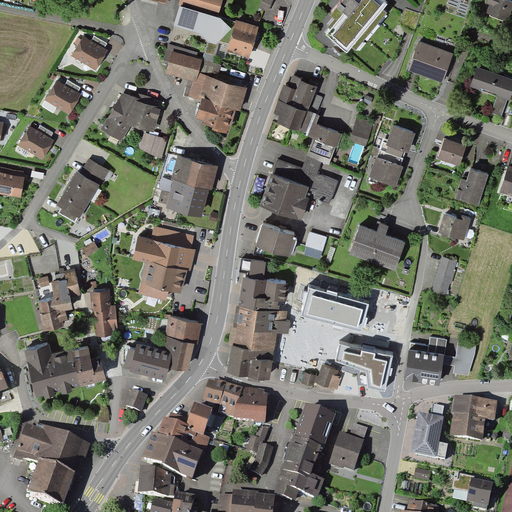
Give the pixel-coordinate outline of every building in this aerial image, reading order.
[(84,0),(82,8),(91,10),(93,0),(84,0)] [(220,0),(180,0),(178,7),(216,17),(220,0)] [(330,28),(324,35),(351,59),(395,9),(385,0),(341,0),(329,15),(334,19),(327,26),(330,28)] [(511,5),(511,1),(507,0),(485,0),(484,3),(487,4),(483,16),(505,25),(511,5)] [(216,17),(178,7),(173,28),(226,42),(232,21),(216,17)] [(407,7),(399,25),(414,30),(421,12),(407,7)] [(257,28),(232,21),(226,42),(224,51),(250,57),(257,28)] [(107,52),(82,37),(70,58),(95,73),(107,52)] [(454,57),(418,43),(407,71),(443,85),(454,57)] [(198,61),(169,53),(163,74),(192,82),(195,74),(198,61)] [(511,101),(511,79),(477,68),(468,93),(510,106),(511,101)] [(237,111),(244,88),(195,74),(192,82),(188,97),(200,101),(232,110),(237,111)] [(303,79),(293,75),(288,87),(283,85),(277,100),(278,101),(273,113),(280,116),(277,122),(308,135),(313,122),(317,124),(320,115),(316,114),(323,97),(314,94),(317,87),(302,81),(303,79)] [(79,96),(55,82),(44,102),(68,116),(79,96)] [(137,98),(122,93),(101,129),(121,141),(131,126),(154,132),(161,109),(150,105),(152,98),(138,93),(137,98)] [(367,95),(363,102),(369,105),(372,98),(367,95)] [(227,132),(232,110),(200,101),(194,123),(227,132)] [(377,123),(358,116),(349,141),(368,148),(377,123)] [(317,124),(313,122),(308,135),(307,136),(313,138),(306,156),(322,162),(329,165),(336,147),(337,148),(343,133),(317,124)] [(413,132),(391,125),(384,146),(406,154),(413,132)] [(54,143),(29,128),(17,147),(42,162),(54,143)] [(167,139),(144,133),(140,147),(151,155),(162,157),(167,139)] [(464,145),(443,138),(436,160),(457,167),(464,145)] [(322,162),(306,156),(302,168),(276,160),(273,173),(308,184),(304,198),(331,207),(339,181),(318,174),(322,162)] [(211,166),(176,157),(163,209),(198,218),(211,166)] [(89,158),(79,173),(99,186),(109,170),(89,158)] [(401,168),(373,158),(366,177),(394,187),(401,168)] [(26,172),(0,166),(0,193),(21,198),(26,172)] [(511,167),(508,166),(499,192),(511,196),(511,167)] [(461,203),(478,209),(489,175),(472,169),(461,203)] [(79,173),(76,172),(57,205),(61,208),(78,217),(80,219),(99,186),(79,173)] [(308,184),(273,173),(262,205),(298,216),(304,198),(308,184)] [(75,222),(78,217),(61,208),(58,213),(75,222)] [(469,222),(443,215),(438,232),(464,240),(469,222)] [(296,236),(262,226),(256,247),(290,257),(296,236)] [(358,228),(348,256),(395,272),(404,244),(358,228)] [(191,241),(152,232),(139,292),(178,300),(191,241)] [(327,237),(309,232),(303,253),(321,259),(327,237)] [(442,255),(431,291),(450,297),(461,261),(442,255)] [(266,262),(241,258),(238,282),(242,283),(243,278),(264,281),(266,262)] [(7,263),(0,264),(0,278),(10,276),(7,263)] [(264,281),(243,278),(242,283),(239,305),(280,312),(282,301),(287,301),(290,284),(264,281)] [(37,302),(43,330),(64,326),(63,320),(67,319),(65,310),(72,308),(65,279),(50,282),(53,298),(37,302)] [(369,304),(309,287),(301,315),(361,332),(369,304)] [(116,337),(108,291),(85,294),(94,339),(116,337)] [(239,305),(237,305),(234,327),(230,326),(228,345),(232,345),(275,351),(277,333),(288,334),(290,322),(286,321),(288,312),(280,312),(239,305)] [(511,309),(503,307),(500,319),(510,322),(511,312),(511,309)] [(196,343),(200,323),(168,317),(164,337),(191,342),(196,343)] [(503,330),(501,338),(508,340),(510,333),(503,330)] [(185,372),(191,342),(164,337),(161,352),(171,354),(169,369),(185,372)] [(430,337),(428,352),(445,354),(447,340),(430,337)] [(411,342),(410,349),(428,352),(429,344),(411,342)] [(410,349),(408,349),(404,379),(440,384),(443,364),(454,366),(453,373),(468,375),(475,354),(476,345),(458,343),(456,357),(444,356),(445,354),(428,352),(410,349)] [(75,387),(67,351),(49,355),(47,344),(20,351),(32,397),(75,387)] [(393,356),(339,344),(335,361),(366,372),(368,388),(385,391),(393,356)] [(275,351),(232,345),(227,374),(248,378),(251,359),(273,362),(275,351)] [(75,387),(106,380),(102,362),(88,365),(83,347),(67,351),(75,387)] [(167,379),(169,369),(171,354),(161,352),(132,348),(128,373),(167,379)] [(273,362),(251,359),(248,378),(270,381),(273,362)] [(341,374),(321,366),(314,383),(334,391),(341,374)] [(0,397),(10,393),(0,369),(0,397)] [(235,419),(243,391),(215,382),(215,384),(209,383),(203,404),(220,409),(218,414),(235,419)] [(265,397),(265,392),(243,389),(243,391),(235,419),(234,422),(266,426),(269,397),(265,397)] [(145,398),(129,393),(124,409),(141,414),(145,398)] [(497,406),(455,400),(449,439),(482,444),(485,423),(495,424),(497,406)] [(324,445),(335,411),(305,402),(294,434),(321,444),(324,445)] [(207,438),(215,416),(191,408),(183,430),(207,438)] [(442,420),(415,416),(409,458),(436,462),(442,420)] [(194,484),(207,438),(183,430),(164,424),(140,464),(194,484)] [(258,426),(255,436),(264,439),(268,429),(258,426)] [(353,426),(349,437),(362,441),(366,430),(353,426)] [(85,447),(23,428),(13,459),(39,467),(75,479),(85,447)] [(349,437),(338,433),(328,465),(353,473),(363,441),(362,441),(349,437)] [(321,444),(294,434),(282,467),(309,477),(311,472),(321,444)] [(259,443),(260,438),(249,435),(246,450),(257,453),(259,443)] [(272,446),(259,443),(257,453),(255,459),(249,470),(260,476),(268,462),(272,446)] [(75,479),(39,467),(28,500),(64,511),(75,479)] [(326,479),(311,472),(309,477),(282,467),(274,492),(297,499),(300,488),(319,497),(326,479)] [(415,467),(413,477),(428,480),(430,471),(415,467)] [(166,498),(168,477),(136,471),(135,496),(166,498)] [(492,487),(470,484),(467,507),(489,510),(492,487)] [(195,494),(176,491),(174,502),(153,498),(150,511),(196,511),(198,505),(193,504),(195,494)] [(277,511),(278,505),(256,495),(232,494),(230,511),(277,511)]
